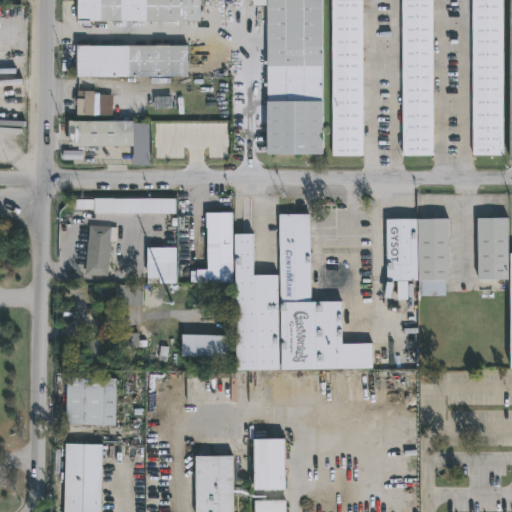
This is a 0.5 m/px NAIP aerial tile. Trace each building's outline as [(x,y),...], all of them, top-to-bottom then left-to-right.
[(90,24),(76,24),(76,0),(200,0),(200,22),(90,21),(90,24)] [(323,0),(323,156),(267,156),(267,6),(253,6),(252,0),(323,0)] [(361,157),(332,157),(332,0),(363,0),(364,157),(361,157)] [(403,157),(402,0),(434,0),(435,157),(403,157)] [(473,157),(472,0),(504,0),(504,157),(473,157)] [(153,78),(77,79),(77,47),(187,46),(188,78),(153,78)] [(113,96),(112,117),(76,116),(76,106),(73,106),(73,97),(77,97),(77,91),(94,91),(94,95),(113,96)] [(164,120),(164,127),(166,128),(173,128),(173,129),(185,129),(186,146),(177,146),(177,148),(155,149),(155,147),(150,147),(151,121),(164,120)] [(134,147),(69,147),(69,122),(134,122),(134,147)] [(181,219),(118,219),(118,203),(182,204),(181,219)] [(240,288),(197,288),(197,276),(214,274),(214,218),(240,218),(240,288)] [(316,220),(318,305),(348,305),(349,347),(378,347),(379,372),(287,374),(284,220),(316,220)] [(424,223),(425,285),(394,286),(393,230),(391,230),(391,225),(424,223)] [(453,300),(427,301),(425,223),(456,223),(457,285),(453,285),(453,300)] [(511,283),(505,283),(484,284),(483,225),(511,224),(511,283)] [(125,232),(124,246),(118,246),(115,280),(92,280),(96,230),(125,232)] [(259,237),(260,282),(284,282),(285,374),(242,375),(240,237),(259,237)] [(183,253),(183,289),(166,289),(166,284),(155,284),(155,269),(165,268),(165,253),(183,253)] [(116,318),(101,318),(101,306),(116,306),(116,284),(143,284),(143,305),(128,305),(128,307),(116,307),(116,318)] [(105,332),(104,342),(109,342),(109,350),(105,350),(104,362),(89,362),(89,355),(85,355),(85,345),(89,346),(89,339),(93,339),(94,331),(105,332)] [(139,340),(139,350),(123,350),(122,340),(109,340),(109,333),(147,332),(147,339),(139,340)] [(162,374),(161,382),(157,382),(156,428),(160,428),(160,433),(162,433),(161,442),(159,442),(159,452),(147,452),(147,441),(143,441),(145,372),(158,372),(158,374),(162,374)] [(182,402),(169,402),(169,372),(182,372),(182,402)] [(262,378),(261,402),(245,402),(246,378),(262,378)] [(185,404),(220,404),(220,379),(185,379),(185,404)] [(121,432),(71,431),(72,384),(123,385),(123,432),(121,432)] [(268,429),(268,438),(285,438),(286,489),(254,489),(254,469),(251,469),(251,463),(254,463),(254,429),(268,429)] [(99,437),(98,443),(102,443),(101,511),(63,511),(65,443),(78,443),(79,436),(99,437)] [(200,442),(200,455),(238,455),(238,481),(233,481),(233,511),(195,511),(196,442),(200,442)] [(255,511),(255,500),(286,499),(286,511),(255,511)]
